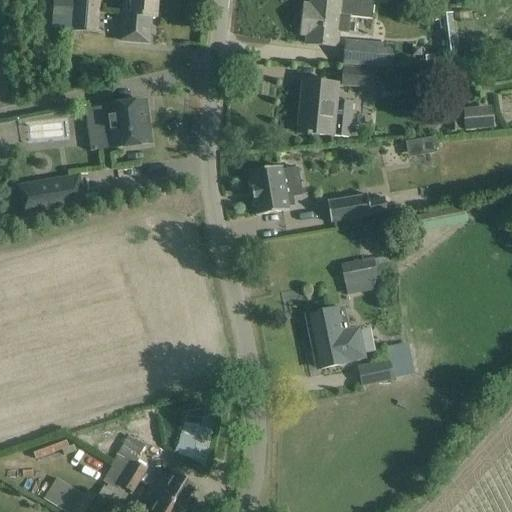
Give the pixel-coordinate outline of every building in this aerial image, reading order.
[(99,0),(76,0),(74,37),(97,39),(99,0)] [(131,0),(130,16),(121,15),(119,41),(148,44),(151,18),(156,19),(157,0),(131,0)] [(341,0),(311,0),(311,7),(305,6),(302,35),(308,36),(307,45),(336,48),(337,34),(348,35),(350,18),(372,20),(374,0),(373,0),(345,0),(345,1),(341,0)] [(441,20),(442,28),(451,27),(450,19),(441,20)] [(445,32),(447,46),(454,45),(452,31),(445,32)] [(345,43),(343,64),(375,67),(377,46),(345,43)] [(449,50),(435,51),(436,61),(449,60),(449,50)] [(375,70),(343,68),(341,88),(373,91),(375,70)] [(335,85),(303,82),(298,134),(307,135),(307,137),(311,137),(311,135),(349,139),(353,104),(333,102),(335,85)] [(144,102),(108,107),(114,149),(150,144),(144,102)] [(494,129),(492,108),(463,110),(464,132),(494,129)] [(420,141),(422,156),(437,154),(434,138),(420,141)] [(289,210),(282,167),(248,173),(249,174),(252,189),(251,189),(253,201),(254,201),(256,216),(256,217),(289,211),(289,210)] [(82,204),(78,179),(19,189),(23,214),(82,204)] [(367,201),(366,196),(327,203),(330,222),(386,212),(384,199),(367,201)] [(464,218),(463,208),(415,218),(417,227),(464,218)] [(391,275),(387,258),(373,261),(373,259),(340,265),(346,297),(378,290),(376,278),(391,275)] [(341,332),(337,309),(306,316),(312,346),(316,346),(321,370),(366,361),(359,329),(341,332)] [(410,377),(403,346),(387,349),(389,361),(357,368),(361,388),(394,381),(393,380),(410,377)] [(193,461),(205,463),(216,411),(204,408),(193,461)] [(120,412),(70,427),(73,439),(124,424),(124,423),(120,412)] [(69,448),(66,440),(33,452),(36,461),(62,451),(64,458),(76,453),(74,446),(69,448)] [(146,472),(135,464),(128,475),(140,482),(146,472)] [(412,464),(400,476),(411,487),(423,474),(412,464)] [(138,486),(112,470),(104,483),(117,491),(120,487),(132,495),(138,486)] [(158,474),(149,488),(184,509),(197,488),(172,472),(167,480),(158,474)] [(90,501),(87,499),(84,497),(56,479),(43,500),(62,511),(85,511),(87,510),(90,501)] [(181,511),(184,509),(149,488),(140,502),(150,508),(147,511),(181,511)] [(87,499),(90,501),(93,502),(97,495),(88,490),(84,497),(87,499)]
